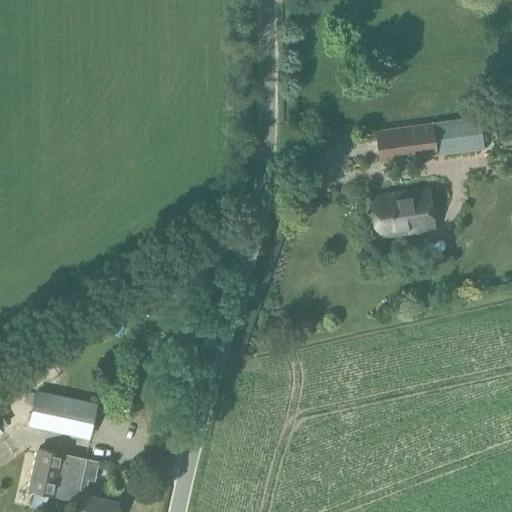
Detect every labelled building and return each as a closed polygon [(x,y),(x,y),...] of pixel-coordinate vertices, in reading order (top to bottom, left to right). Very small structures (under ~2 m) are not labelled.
[(433,122),(376,130),(381,163),(436,156),(436,155),(485,149),(481,115),(433,122)] [(434,229),(428,189),(373,197),(378,236),(434,229)] [(89,437),(96,403),(37,391),(30,424),(89,437)] [(115,448),(118,437),(104,433),(101,444),(115,448)] [(87,460),(77,458),(39,450),(30,490),(68,498),(77,501),(78,500),(82,501),(79,511),(115,511),(118,501),(99,497),(99,494),(80,490),(87,460)]
